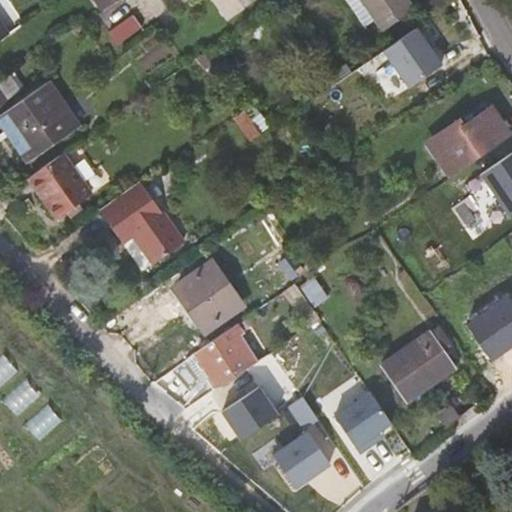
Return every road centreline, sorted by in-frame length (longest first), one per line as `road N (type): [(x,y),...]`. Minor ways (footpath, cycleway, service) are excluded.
road 1 (residential): [(266,511),(104,359),(0,246)]
road 2 (residential): [(369,511),(511,405)]
